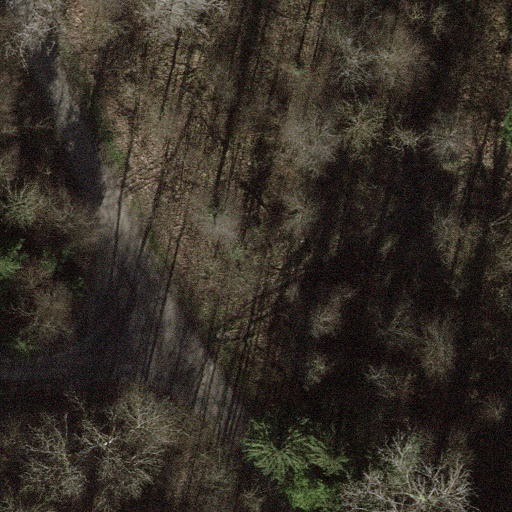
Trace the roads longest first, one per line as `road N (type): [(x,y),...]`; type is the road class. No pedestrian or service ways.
road 1 (track): [(301,511),(180,334),(57,91),(23,0)]
road 2 (track): [(180,334),(67,365),(0,356)]
